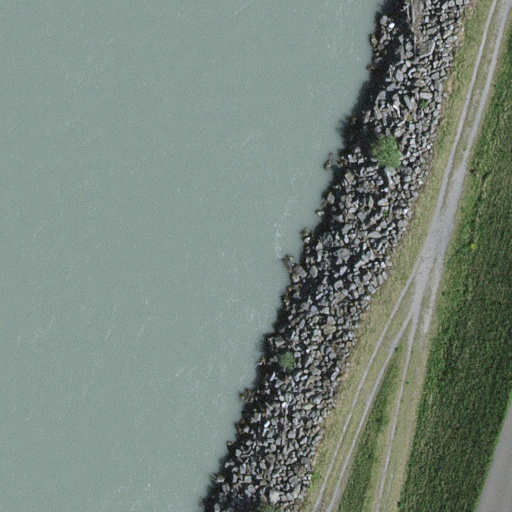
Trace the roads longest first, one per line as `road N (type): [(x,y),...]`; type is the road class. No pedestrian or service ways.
road 1 (track): [(325,511),(428,264),(503,0)]
road 2 (track): [(385,511),(428,264)]
